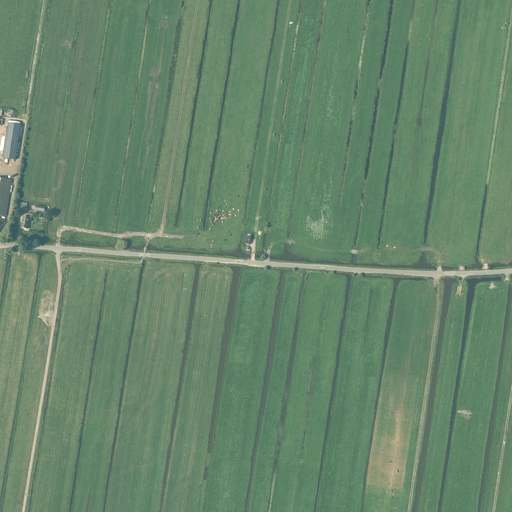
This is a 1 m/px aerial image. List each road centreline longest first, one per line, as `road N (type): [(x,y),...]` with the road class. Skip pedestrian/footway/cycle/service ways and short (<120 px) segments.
road 1 (unclassified): [(454,275),(0,245)]
road 2 (track): [(408,511),(439,252),(347,251)]
road 3 (track): [(20,511),(60,278),(57,249)]
road 4 (track): [(290,0),(254,263)]
road 5 (track): [(161,231),(198,0)]
road 6 (track): [(44,0),(25,121)]
road 7 (track): [(494,511),(511,393)]
